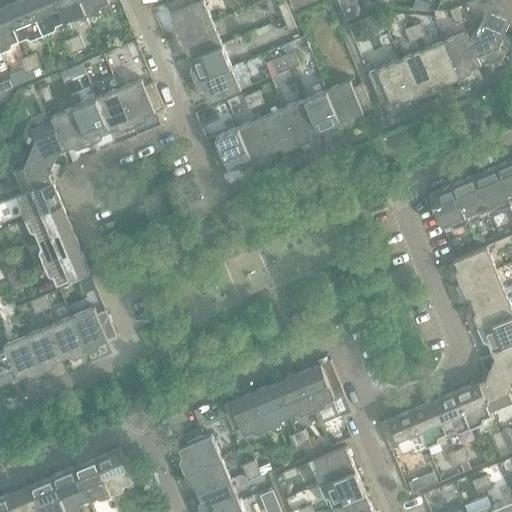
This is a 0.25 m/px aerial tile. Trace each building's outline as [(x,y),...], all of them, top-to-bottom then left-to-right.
[(44,32),(30,0),(17,0),(6,5),(19,38),(27,34),(28,36),(32,37),(44,32)] [(64,19),(56,0),(30,0),(44,32),(55,27),(57,24),(56,22),(64,19)] [(88,14),(82,0),(56,0),(64,19),(72,16),(72,17),(77,18),(88,14)] [(82,0),(88,14),(100,9),(101,5),(101,4),(109,0),(82,0)] [(213,21),(204,0),(196,0),(197,0),(196,0),(172,0),(167,2),(174,20),(173,21),(171,24),(176,36),(213,21)] [(360,8),(356,0),(338,0),(347,19),(358,14),(360,8)] [(511,16),(511,0),(483,0),(481,1),(485,11),(481,21),(504,31),(510,17),(511,16)] [(291,14),(286,2),(278,5),(283,18),(291,14)] [(19,38),(6,5),(0,7),(0,50),(11,46),(13,42),(12,41),(19,38)] [(463,18),(461,13),(458,6),(450,9),(455,21),(463,18)] [(379,11),(348,24),(355,41),(386,27),(379,11)] [(297,27),(291,14),(283,18),(289,31),(297,27)] [(222,43),(213,21),(176,36),(181,48),(185,49),(186,49),(189,57),(222,43)] [(499,44),(504,31),(481,21),(476,31),(469,34),(481,63),(503,54),(499,44)] [(425,36),(420,23),(412,26),(417,39),(425,36)] [(417,39),(412,26),(405,29),(410,42),(417,39)] [(481,63),(469,34),(467,30),(444,39),(459,76),(471,72),(472,68),(472,67),(481,63)] [(85,48),(80,34),(72,38),(77,51),(85,48)] [(77,51),(72,38),(64,41),(70,54),(77,51)] [(459,76),(444,39),(422,49),(436,82),(443,79),(444,80),(447,81),(459,76)] [(232,65),(222,43),(189,57),(193,65),(191,65),(190,69),(195,80),(232,65)] [(436,82),(422,49),(399,58),(415,95),(427,90),(428,87),(428,85),(436,82)] [(300,63),(294,50),(286,54),(292,67),(300,63)] [(41,66),(35,53),(28,56),(33,69),(41,66)] [(292,67),(286,54),(272,60),(277,73),(292,67)] [(33,69),(28,56),(20,59),(25,72),(33,69)] [(415,95),(399,58),(368,72),(381,104),(399,97),(400,98),(403,100),(415,95)] [(241,88),(232,65),(195,80),(200,92),(203,93),(204,93),(208,102),(241,88)] [(99,79),(93,66),(86,69),(91,82),(99,79)] [(91,82),(86,69),(78,72),(83,86),(91,82)] [(164,107),(153,81),(144,85),(141,78),(119,87),(134,124),(145,119),(147,115),(146,114),(164,107)] [(350,79),(327,88),(343,125),(354,120),(355,117),(355,116),(373,108),(362,82),(353,86),(350,79)] [(54,98),(48,85),(40,89),(46,102),(54,98)] [(134,124),(119,87),(96,97),(110,129),(118,126),(119,127),(122,129),(134,124)] [(32,94),(30,88),(21,91),(24,97),(32,94)] [(343,125),(327,88),(304,98),(318,131),(327,128),(327,129),(330,130),(343,125)] [(265,103),(259,89),(251,93),(257,106),(265,103)] [(257,106),(251,93),(243,96),(249,109),(257,106)] [(110,129),(96,97),(75,106),(90,142),(101,137),(103,134),(102,133),(110,129)] [(318,131),(304,98),(282,107),(297,144),(310,139),(311,136),(311,134),(318,131)] [(90,142),(75,106),(51,116),(53,120),(64,148),(74,145),(74,146),(78,147),(90,142)] [(297,144),(282,107),(260,116),(274,149),(282,146),(283,147),(286,149),(297,144)] [(274,149),(260,116),(238,126),(254,162),(265,157),(267,154),(266,153),(274,149)] [(64,148),(53,120),(31,129),(35,139),(29,152),(53,162),(57,152),(64,148)] [(254,162),(238,126),(215,135),(218,142),(209,146),(220,172),(238,165),(239,166),(242,167),(254,162)] [(49,172),(53,162),(29,152),(24,165),(14,169),(24,191),(52,180),(49,172)] [(511,158),(496,165),(511,201),(511,200),(511,158)] [(511,201),(496,165),(474,174),(488,207),(496,203),(496,204),(500,206),(511,201)] [(488,207),(474,174),(452,183),(467,220),(479,215),(481,211),(480,210),(488,207)] [(62,204),(56,188),(52,180),(24,191),(19,193),(23,202),(22,203),(20,205),(26,219),(62,204)] [(467,220),(452,183),(429,193),(443,226),(452,222),(452,223),(456,225),(467,220)] [(71,225),(69,221),(62,204),(26,219),(30,230),(34,231),(35,231),(38,239),(71,225)] [(81,248),(74,233),(71,225),(38,239),(42,247),(40,247),(39,251),(44,263),(81,248)] [(484,241),(481,233),(476,235),(479,243),(484,241)] [(462,247),(458,238),(451,241),(455,251),(462,247)] [(455,272),(460,283),(497,268),(487,245),(454,259),(457,268),(456,268),(455,272)] [(90,270),(88,266),(81,248),(44,263),(49,275),(52,275),(53,275),(57,284),(90,270)] [(17,274),(12,261),(4,264),(10,277),(17,274)] [(506,290),(497,268),(460,283),(465,295),(468,296),(469,296),(473,304),(506,290)] [(23,287),(17,274),(10,277),(15,291),(23,287)] [(91,275),(80,280),(85,292),(96,287),(91,275)] [(511,313),(511,304),(506,290),(473,304),(476,312),(475,313),(473,316),(478,328),(511,313)] [(51,307),(45,294),(38,297),(43,310),(51,307)] [(43,310),(38,297),(30,301),(36,314),(43,310)] [(117,335),(106,309),(95,313),(92,306),(72,315),(87,352),(98,347),(100,343),(99,342),(108,338),(117,335)] [(511,313),(478,328),(483,339),(487,341),(488,340),(492,349),(511,340),(511,313)] [(87,352),(72,315),(49,325),(63,357),(71,354),(71,355),(75,357),(87,352)] [(63,357),(49,325),(27,334),(42,370),(54,365),(55,362),(55,360),(63,357)] [(42,370),(27,334),(4,343),(18,376),(27,372),(27,374),(31,375),(42,370)] [(511,340),(492,349),(495,357),(490,367),(511,376),(511,340)] [(0,383),(18,376),(4,343),(2,344),(4,349),(0,350),(0,383)] [(330,358),(298,372),(313,408),(325,403),(327,399),(326,398),(334,394),(332,388),(341,384),(330,358)] [(511,397),(509,389),(511,381),(511,376),(490,367),(486,377),(478,381),(491,408),(511,399),(511,397)] [(313,408),(298,372),(276,381),(289,413),(297,410),(298,411),(301,413),(313,408)] [(289,413),(276,381),(254,390),(269,426),(281,421),(282,418),(282,416),(289,413)] [(491,408),(478,381),(456,390),(471,426),(483,421),(484,417),(483,416),(492,412),(491,408)] [(269,426),(254,390),(222,404),(233,429),(241,425),(244,432),(253,428),(254,430),(257,431),(269,426)] [(471,426),(456,390),(434,399),(447,431),(455,428),(455,429),(459,431),(471,426)] [(447,431),(434,399),(412,408),(427,444),(439,439),(440,435),(440,434),(447,431)] [(427,444),(412,408),(380,422),(390,448),(399,444),(402,450),(410,446),(411,447),(415,449),(427,444)] [(221,456),(211,432),(204,435),(201,427),(175,438),(182,455),(181,456),(180,459),(185,472),(221,456)] [(511,450),(511,432),(510,428),(501,431),(510,452),(511,450)] [(316,452),(311,441),(310,442),(305,429),(298,432),(303,445),(307,455),(316,452)] [(510,452),(501,431),(492,435),(501,455),(510,452)] [(303,445),(298,432),(290,435),(295,448),(303,445)] [(356,468),(346,445),(313,459),(317,468),(315,469),(314,471),(320,483),(356,468)] [(133,479),(127,463),(120,446),(97,456),(112,492),(123,488),(125,484),(124,483),(133,479)] [(455,450),(461,464),(464,471),(471,468),(463,447),(455,450)] [(461,464),(455,450),(448,454),(453,467),(461,464)] [(112,492),(97,456),(75,465),(88,498),(96,494),(97,495),(100,497),(112,492)] [(230,478),(221,456),(185,472),(190,483),(193,484),(195,483),(198,492),(230,478)] [(258,466),(255,459),(242,464),(245,472),(258,466)] [(88,498),(75,465),(52,475),(67,511),(80,506),(81,502),(81,501),(88,498)] [(261,474),(258,466),(245,472),(248,480),(261,474)] [(299,474),(296,466),(282,472),(285,479),(299,474)] [(365,490),(356,468),(320,483),(324,495),(328,496),(330,496),(332,503),(365,490)] [(438,481),(434,471),(408,482),(412,492),(438,481)] [(65,511),(67,511),(52,475),(30,484),(42,511),(65,511)] [(493,487),(488,475),(480,478),(485,490),(493,487)] [(211,511),(240,500),(230,478),(198,492),(201,500),(200,500),(198,504),(201,511),(211,511)] [(485,490),(480,478),(472,481),(477,494),(485,490)] [(42,511),(30,484),(8,493),(16,511),(42,511)] [(273,488),(260,494),(267,511),(276,511),(282,510),(273,488)] [(374,511),(365,490),(332,503),(336,511),(335,511),(334,511),(374,511)] [(16,511),(8,493),(0,496),(0,511),(16,511)] [(511,511),(511,495),(490,504),(493,511),(511,511)] [(493,511),(490,504),(487,496),(465,505),(467,511),(493,511)] [(244,511),(240,500),(211,511),(244,511)]
